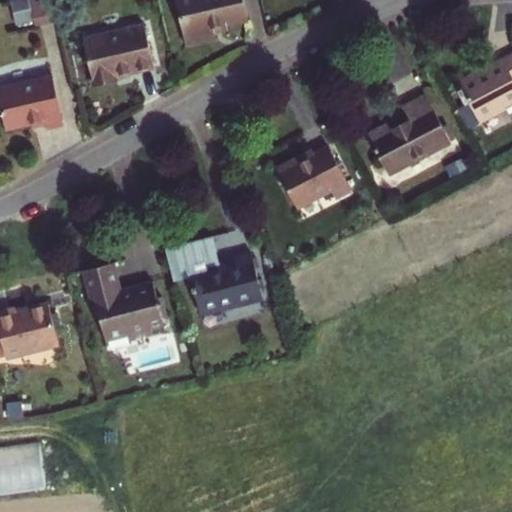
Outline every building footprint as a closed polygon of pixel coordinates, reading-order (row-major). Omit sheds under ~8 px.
[(31,0),(18,0),(5,3),(10,20),(35,14),(31,0)] [(62,19),(57,0),(31,0),(35,14),(37,24),(62,19)] [(178,0),(188,44),(219,37),(216,27),(251,20),(246,0),(178,0)] [(158,67),(147,26),(87,40),(98,87),(120,81),(119,76),(158,67)] [(511,71),(505,58),(478,72),(474,65),(456,74),(480,119),(506,106),(509,113),(511,110),(511,71)] [(67,125),(56,78),(0,92),(9,131),(34,125),(47,122),(49,127),(49,129),(67,125)] [(451,141),(428,94),(404,106),(410,119),(394,128),(391,123),(370,133),(390,173),(451,141)] [(350,189),(328,147),(314,154),(304,159),(302,155),(276,168),(296,207),(329,188),(334,198),(350,189)] [(314,154),(312,149),(302,155),(304,159),(314,154)] [(212,238),(166,250),(175,283),(192,278),(201,316),(264,299),(252,254),(225,261),(227,268),(221,270),(212,238)] [(154,285),(122,292),(115,263),(84,272),(91,302),(97,301),(106,340),(127,335),(130,341),(153,335),(151,329),(164,325),(162,319),(167,318),(162,297),(157,299),(154,285)] [(0,358),(58,345),(48,305),(17,314),(16,310),(0,313),(0,358)]
